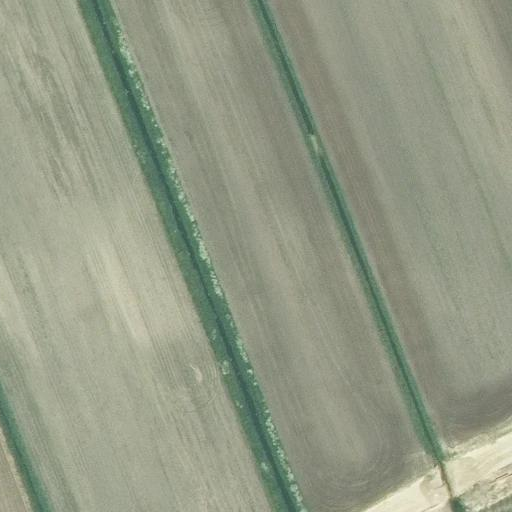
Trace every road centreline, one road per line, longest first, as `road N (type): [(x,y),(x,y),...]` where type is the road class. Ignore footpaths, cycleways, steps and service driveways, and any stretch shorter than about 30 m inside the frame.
road 1 (residential): [(0,260),(98,511)]
road 2 (residential): [(511,450),(400,511)]
